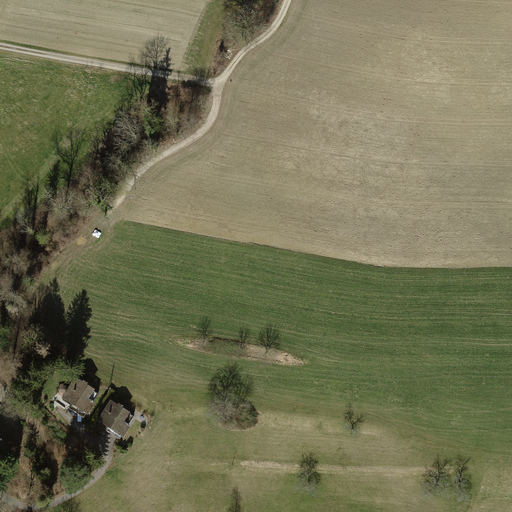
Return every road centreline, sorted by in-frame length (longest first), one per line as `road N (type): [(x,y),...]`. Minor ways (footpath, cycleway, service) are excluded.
road 1 (track): [(63,261),(159,158),(206,135),(218,113),(217,86),(278,24),(287,0)]
road 2 (track): [(0,41),(217,86)]
